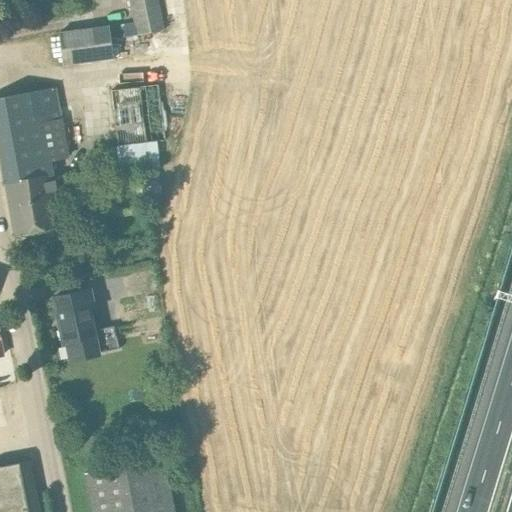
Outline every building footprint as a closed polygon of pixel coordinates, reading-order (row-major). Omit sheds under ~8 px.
[(157,0),(128,0),(136,36),(164,30),(157,0)] [(59,33),(63,66),(113,59),(110,39),(122,37),(120,25),(59,33)] [(0,97),(0,163),(5,188),(13,235),(55,227),(50,199),(88,192),(84,173),(53,179),(50,161),(68,158),(54,87),(0,97)] [(112,96),(118,145),(90,149),(93,179),(122,176),(122,173),(158,168),(155,146),(166,145),(159,90),(112,96)] [(87,291),(53,298),(63,344),(67,343),(71,360),(96,355),(95,353),(116,349),(111,326),(90,330),(86,311),(91,310),(87,291)] [(156,295),(146,297),(148,312),(158,310),(156,295)] [(110,472),(90,476),(92,485),(93,494),(94,494),(94,497),(131,490),(130,487),(127,473),(128,473),(127,471),(137,469),(134,454),(108,459),(110,472)] [(182,471),(180,472),(181,481),(191,479),(190,470),(182,471)] [(191,479),(181,481),(183,490),(186,490),(193,488),(191,479)] [(0,508),(17,505),(14,487),(9,488),(8,481),(0,482),(0,508)] [(131,490),(94,497),(97,511),(96,511),(125,511),(135,510),(134,507),(131,493),(132,493),(131,490)]
